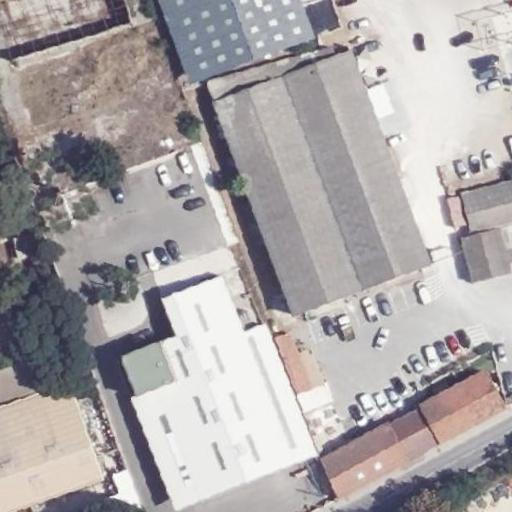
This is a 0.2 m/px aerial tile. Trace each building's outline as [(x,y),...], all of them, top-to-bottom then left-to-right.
[(0,0),(0,25),(12,62),(134,26),(125,0),(0,0)] [(306,0),(161,0),(195,80),(318,30),(306,0)] [(357,54),(349,30),(209,79),(296,315),(433,264),(410,202),(357,54)] [(135,34),(18,67),(37,130),(153,96),(135,34)] [(511,180),(471,191),(481,232),(497,228),(511,224),(511,180)] [(499,232),(465,240),(477,289),(511,281),(499,232)] [(298,395),(277,340),(270,322),(245,330),(214,257),(166,273),(175,298),(167,302),(180,338),(126,359),(140,398),(157,392),(201,504),(320,456),(298,395)] [(251,285),(234,291),(244,324),(261,318),(251,285)] [(290,335),(277,340),(298,395),(310,391),(290,335)] [(336,497),(507,408),(489,377),(322,462),(336,497)] [(112,511),(138,511),(97,392),(68,401),(62,389),(0,412),(0,511),(18,511),(102,481),(112,511)] [(176,511),(179,511),(201,504),(157,392),(140,398),(133,401),(176,511)]
